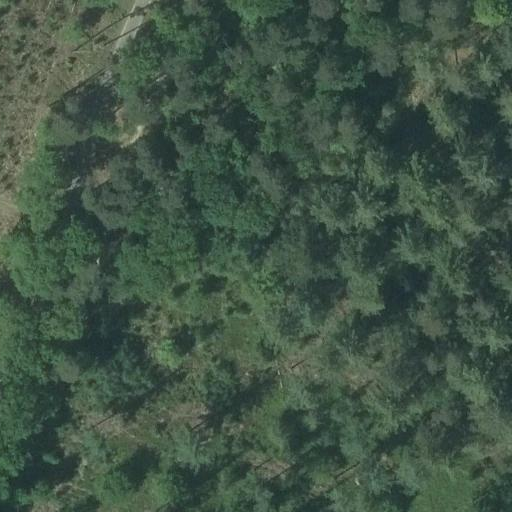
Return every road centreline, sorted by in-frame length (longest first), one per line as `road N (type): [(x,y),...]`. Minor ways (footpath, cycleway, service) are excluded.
road 1 (track): [(335,0),(511,259)]
road 2 (track): [(66,226),(105,96),(146,0)]
road 3 (track): [(0,385),(30,338),(66,226)]
